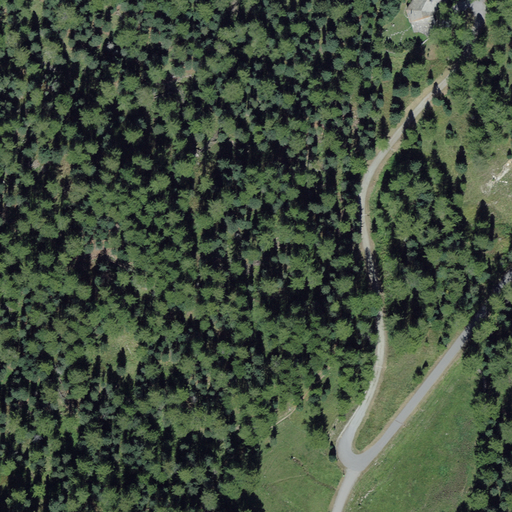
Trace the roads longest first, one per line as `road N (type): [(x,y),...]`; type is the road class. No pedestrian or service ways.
road 1 (primary): [(0,431),(32,339),(81,253),(143,181),(190,142),(327,70),(417,49),(511,45)]
road 2 (residential): [(360,465),(342,450),(382,354),(362,192),(388,146),(476,47)]
road 3 (residential): [(511,264),(461,344),(360,465)]
